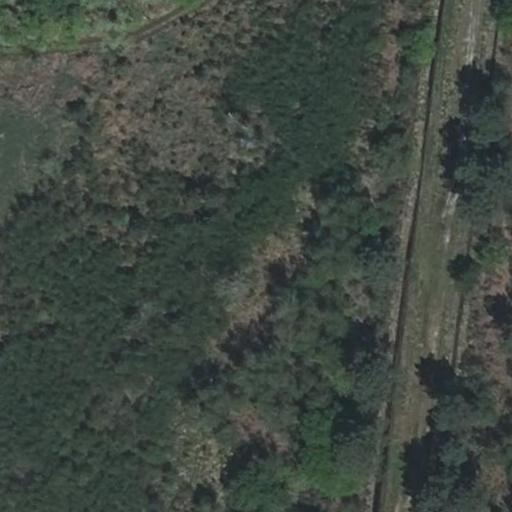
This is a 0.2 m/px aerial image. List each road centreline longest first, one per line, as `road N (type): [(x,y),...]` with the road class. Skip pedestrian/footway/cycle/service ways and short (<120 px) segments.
road 1 (track): [(410,511),(474,0)]
road 2 (track): [(198,0),(68,45),(0,41)]
